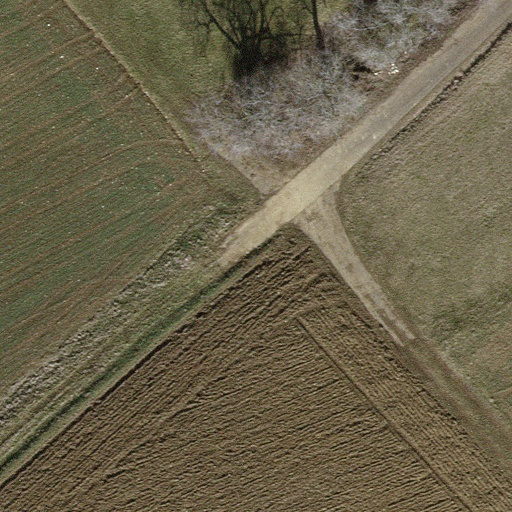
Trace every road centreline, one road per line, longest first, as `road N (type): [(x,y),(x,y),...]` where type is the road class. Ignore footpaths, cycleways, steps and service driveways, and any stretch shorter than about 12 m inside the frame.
road 1 (track): [(0,439),(301,191),(511,430)]
road 2 (track): [(141,8),(301,191)]
